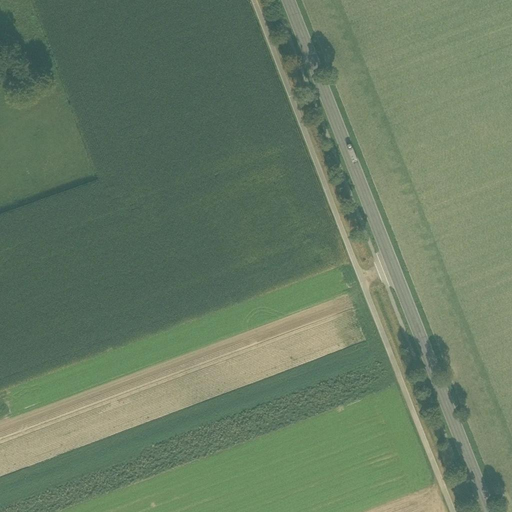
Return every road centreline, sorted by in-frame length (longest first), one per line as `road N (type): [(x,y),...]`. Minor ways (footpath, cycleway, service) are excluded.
road 1 (secondary): [(488,511),(287,0)]
road 2 (track): [(453,511),(253,0)]
